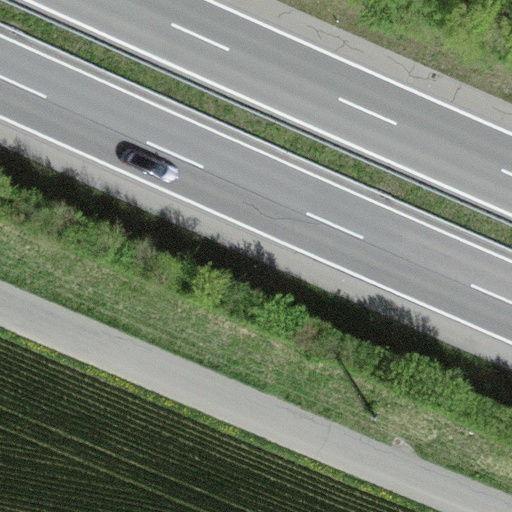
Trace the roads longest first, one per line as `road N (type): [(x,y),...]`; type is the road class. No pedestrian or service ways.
road 1 (motorway): [(0,74),(511,301)]
road 2 (unclassified): [(488,511),(0,307)]
road 3 (motorway): [(511,176),(121,0)]
